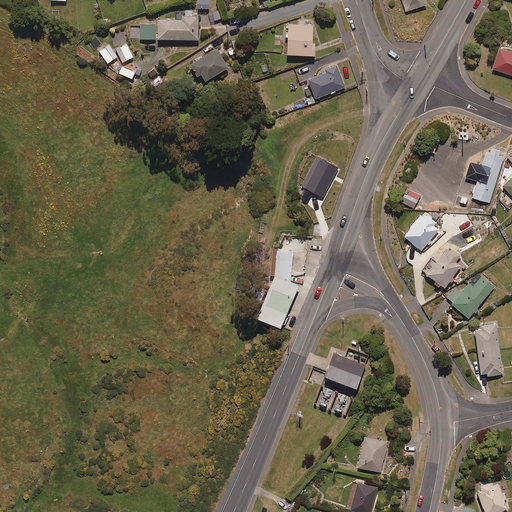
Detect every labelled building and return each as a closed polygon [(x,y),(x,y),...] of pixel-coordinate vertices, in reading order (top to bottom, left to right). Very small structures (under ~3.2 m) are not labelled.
[(212,0),(214,10),(209,11),(210,19),(227,17),(226,11),(224,0),(212,0)] [(427,2),(425,0),(402,0),(406,9),(427,2)] [(198,14),(182,14),(182,18),(158,17),(158,36),(198,37),(198,14)] [(313,22),(288,21),(288,52),(315,52),(315,40),(313,40),(313,22)] [(155,22),(140,22),(140,37),(155,37),(155,22)] [(228,65),(217,46),(190,61),(197,73),(201,71),(205,78),(228,65)] [(511,51),(496,46),(489,66),(511,74),(511,51)] [(345,84),(337,64),(308,75),(316,96),(345,84)] [(439,138),(432,135),(426,149),(433,152),(439,138)] [(504,153),(487,148),(482,163),(470,159),(465,175),(477,178),(472,195),(490,201),(504,153)] [(501,181),(506,186),(511,192),(511,157),(510,156),(501,181)] [(420,193),(407,186),(401,200),(414,206),(420,193)] [(436,219),(424,209),(404,233),(422,248),(439,227),(434,223),(436,219)] [(441,248),(426,272),(445,284),(460,261),(456,258),(461,252),(452,246),(448,252),(441,248)] [(277,274),(260,316),(282,325),(299,284),(291,281),(293,248),(279,247),(277,274)] [(495,285),(483,274),(475,284),(470,279),(460,290),(455,286),(447,295),(468,315),(495,285)] [(503,372),(496,321),(475,324),(481,371),(487,370),(488,374),(503,372)] [(356,384),(369,353),(349,345),(345,353),(335,349),(326,372),(356,384)] [(352,398),(321,385),(314,403),(344,416),(352,398)] [(388,439),(364,434),(357,465),(381,470),(388,439)] [(370,511),(377,485),(353,478),(346,507),(367,511),(370,511)] [(493,483),(492,480),(477,484),(485,511),(493,511),(508,507),(499,481),(493,483)]
